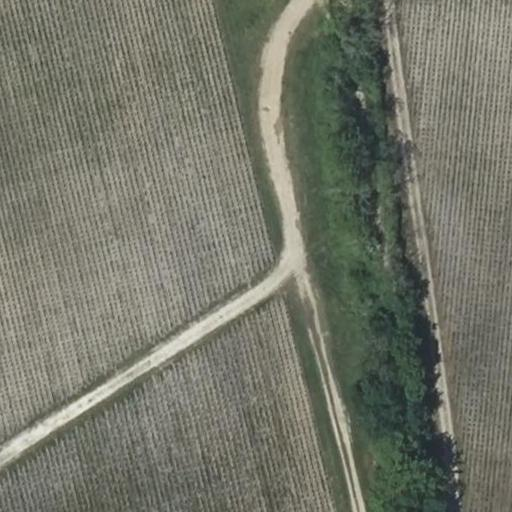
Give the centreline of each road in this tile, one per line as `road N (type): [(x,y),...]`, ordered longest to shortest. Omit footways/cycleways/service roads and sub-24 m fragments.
road 1 (track): [(303,0),(281,42),(268,115),(367,511)]
road 2 (track): [(452,511),(381,0)]
road 3 (track): [(0,456),(300,259)]
